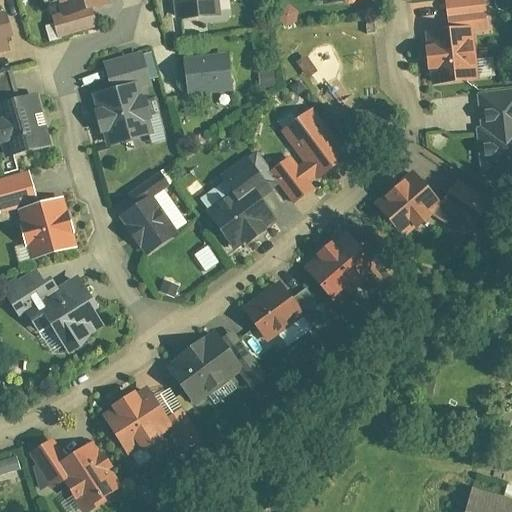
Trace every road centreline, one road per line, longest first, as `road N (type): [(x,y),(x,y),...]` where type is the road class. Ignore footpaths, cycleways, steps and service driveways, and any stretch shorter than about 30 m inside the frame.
road 1 (residential): [(401,0),(394,83),(412,103),(411,148),(169,336)]
road 2 (residential): [(169,336),(108,258),(66,89),(86,52),(122,38),(142,9),(139,0)]
road 3 (residential): [(169,336),(0,438)]
